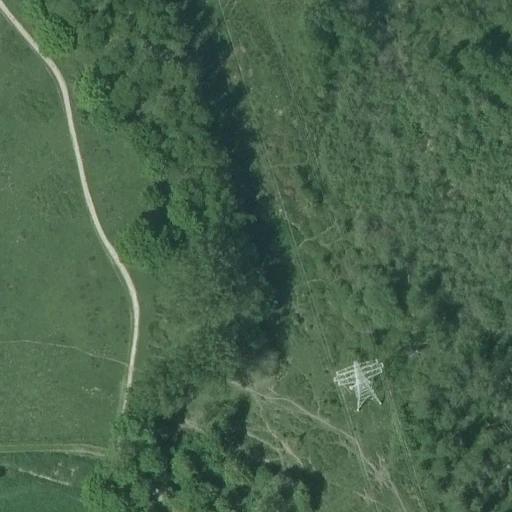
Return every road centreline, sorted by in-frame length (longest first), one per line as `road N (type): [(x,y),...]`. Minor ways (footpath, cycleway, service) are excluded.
road 1 (unknown): [(6,0),(66,75),(105,219),(137,280),(132,452)]
road 2 (track): [(132,452),(0,470)]
